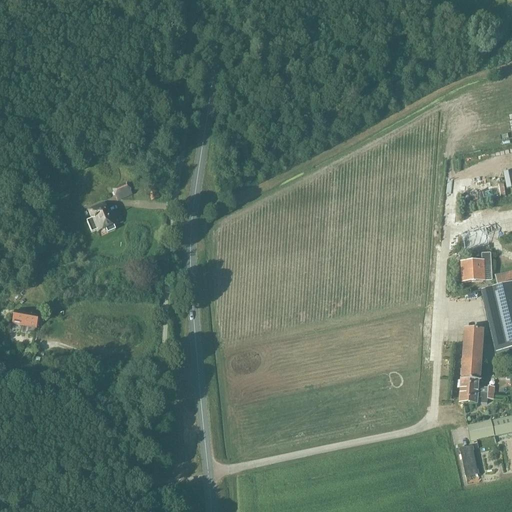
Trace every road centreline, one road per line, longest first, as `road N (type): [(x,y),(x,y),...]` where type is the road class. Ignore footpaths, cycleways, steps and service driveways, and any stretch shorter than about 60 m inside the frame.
road 1 (secondary): [(211,511),(190,254),(229,0)]
road 2 (track): [(449,231),(428,426),(208,475)]
road 3 (track): [(5,334),(163,379),(198,379)]
road 4 (unknown): [(97,0),(51,30),(0,109)]
road 5 (track): [(481,187),(452,192),(449,231),(511,215)]
